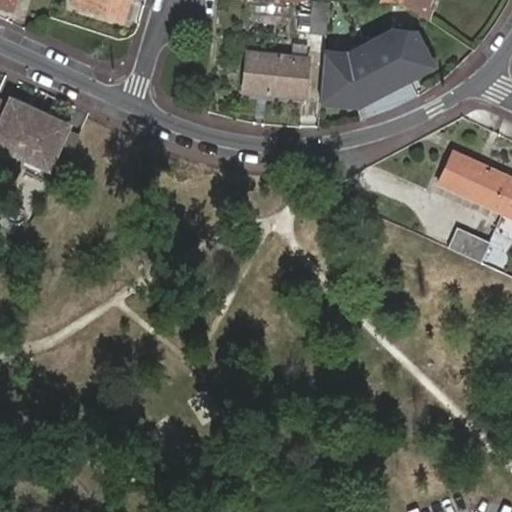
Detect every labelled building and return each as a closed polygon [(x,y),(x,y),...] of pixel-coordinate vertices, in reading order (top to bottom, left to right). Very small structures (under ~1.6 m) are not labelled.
[(0,0),(0,5),(13,9),(16,0),(0,0)] [(71,0),(70,4),(122,20),(127,0),(71,0)] [(327,29),(329,0),(320,0),(313,0),(312,28),(327,29)] [(347,53),(325,51),(322,101),(358,104),(359,96),(405,71),(409,78),(433,65),(415,32),(393,30),(347,53)] [(248,52),(245,90),(306,97),(309,57),(248,52)] [(382,113),(399,104),(392,90),(374,99),(382,113)] [(0,148),(17,156),(38,108),(8,94),(5,102),(0,99),(0,148)] [(72,155),(79,137),(80,134),(69,129),(72,123),(38,108),(17,156),(50,171),(53,164),(65,169),(69,161),(72,155)] [(505,213),(511,197),(511,178),(455,152),(440,183),(505,213)] [(511,241),(511,224),(503,222),(498,237),(511,241)] [(459,228),(449,248),(482,263),(492,242),(459,228)]
